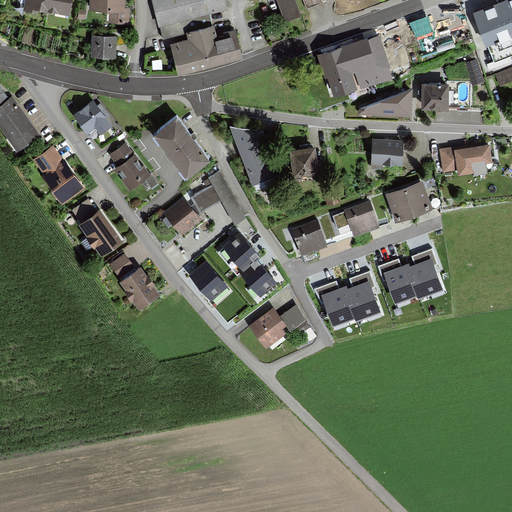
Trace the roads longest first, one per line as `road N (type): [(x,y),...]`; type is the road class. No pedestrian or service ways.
road 1 (residential): [(42,67),(45,98),(90,163),(170,272),(265,375)]
road 2 (residential): [(203,104),(205,129),(323,330),(319,344),(265,375)]
road 3 (residential): [(203,104),(338,123),(511,129)]
road 4 (residential): [(265,375),(400,511)]
road 5 (tertiary): [(253,64),(429,0)]
